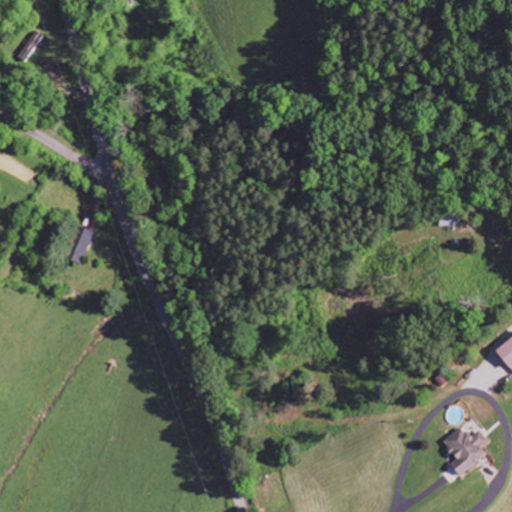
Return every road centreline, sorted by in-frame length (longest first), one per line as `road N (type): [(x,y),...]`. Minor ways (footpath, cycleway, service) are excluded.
road 1 (residential): [(242,511),(216,430),(129,234),(64,0)]
road 2 (residential): [(113,180),(0,114)]
